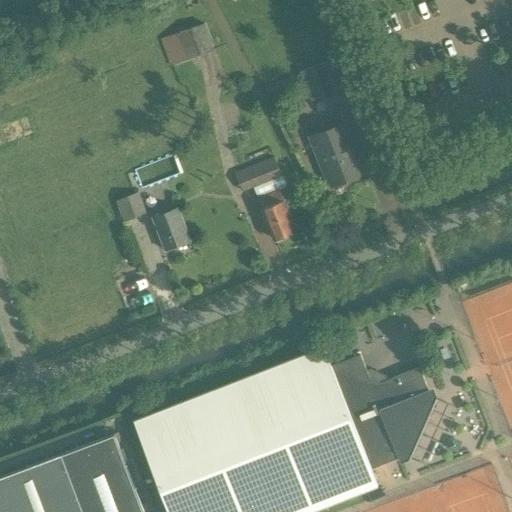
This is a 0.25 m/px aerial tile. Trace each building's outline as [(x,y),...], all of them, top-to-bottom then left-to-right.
[(160,39),(170,66),(215,49),(205,22),(160,39)] [(336,58),(299,72),(311,101),(325,95),(328,104),(350,95),(336,58)] [(310,137),(330,187),(365,173),(345,123),(310,137)] [(295,230),(279,189),(286,186),(271,149),(264,151),(268,159),(235,172),(243,191),(254,187),(274,238),(295,230)] [(147,213),(139,192),(116,201),(124,222),(147,213)] [(153,218),(165,250),(191,240),(179,208),(153,218)] [(325,345),(135,420),(170,511),(310,511),(380,485),(373,468),(406,455),(407,455),(432,396),(433,394),(421,365),(383,380),(371,375),(362,352),(333,364),(325,345)] [(144,511),(115,434),(0,477),(0,511),(144,511)]
